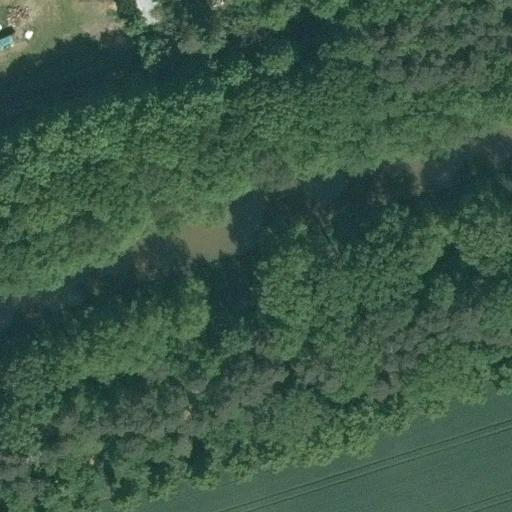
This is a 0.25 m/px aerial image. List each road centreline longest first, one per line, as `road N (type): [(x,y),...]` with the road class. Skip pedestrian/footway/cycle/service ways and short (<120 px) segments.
road 1 (unclassified): [(0,372),(511,208)]
road 2 (track): [(381,0),(0,113)]
